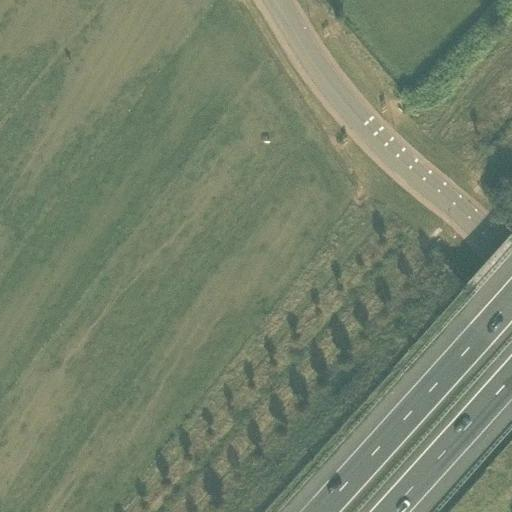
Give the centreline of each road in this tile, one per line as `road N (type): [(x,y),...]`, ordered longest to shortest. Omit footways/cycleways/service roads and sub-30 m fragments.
road 1 (tertiary): [(511,271),(351,105),(276,0)]
road 2 (motorway): [(511,298),(314,511)]
road 3 (motorway): [(390,511),(511,377)]
